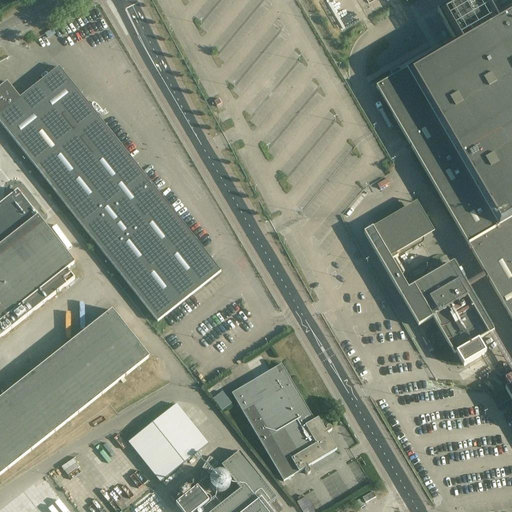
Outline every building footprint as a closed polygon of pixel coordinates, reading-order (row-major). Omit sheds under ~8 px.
[(511,9),(501,16),(492,0),(458,0),(438,12),(456,42),(376,89),(511,321),(511,385),(505,389),(511,401),(511,9)] [(0,88),(0,123),(118,272),(158,323),(221,272),(59,68),(20,99),(7,83),(0,88)] [(372,229),(388,256),(432,230),(417,203),(372,229)] [(37,217),(0,246),(0,475),(4,472),(149,358),(112,311),(0,399),(0,338),(74,280),(67,271),(75,264),(37,217)] [(449,266),(438,272),(408,290),(388,256),(372,229),(364,234),(418,328),(433,319),(454,356),(457,354),(464,367),(486,353),(479,341),(490,335),(449,266)] [(327,434),(331,431),(332,430),(331,428),(330,427),(329,427),(328,427),(327,428),(326,429),(326,430),(326,431),(325,431),(318,419),(315,421),(282,365),(232,395),(283,482),(305,469),(306,470),(305,471),(305,472),(305,473),(305,474),(306,475),(307,475),(308,475),(309,475),(310,475),(310,474),(310,473),(310,472),(310,471),(308,468),(337,451),(327,434)] [(214,406),(224,400),(215,388),(206,394),(214,406)] [(211,447),(179,407),(131,445),(163,486),(211,447)] [(214,427),(206,427),(206,440),(214,440),(214,427)] [(271,511),(268,508),(277,501),(239,453),(236,456),(222,467),(241,490),(213,511),(271,511)] [(176,505),(181,511),(196,511),(208,502),(197,488),(176,505)]
